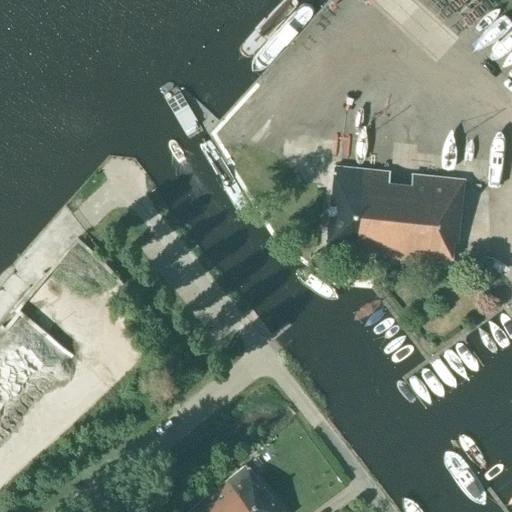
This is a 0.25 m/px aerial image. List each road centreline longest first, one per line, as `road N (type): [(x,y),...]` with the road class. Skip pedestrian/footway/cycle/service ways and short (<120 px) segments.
road 1 (unclassified): [(265,356),(126,186),(81,222)]
road 2 (unclassified): [(73,511),(265,356)]
road 3 (unclassified): [(385,511),(265,356)]
